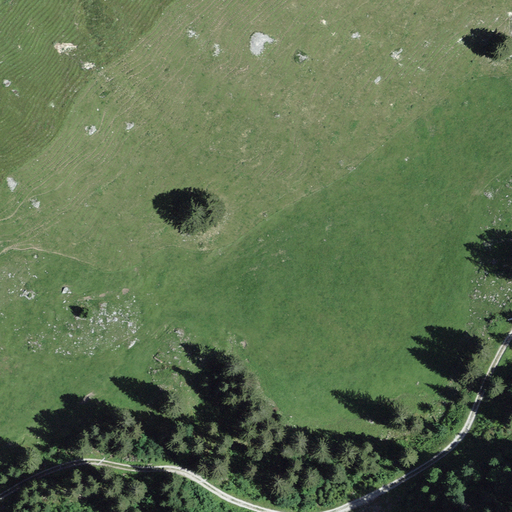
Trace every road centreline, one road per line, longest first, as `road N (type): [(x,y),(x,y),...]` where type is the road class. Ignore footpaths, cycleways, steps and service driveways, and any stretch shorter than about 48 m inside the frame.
road 1 (track): [(0,496),(49,469),(103,460),(173,467),(276,511)]
road 2 (track): [(329,511),(406,479),(444,452),(511,334)]
